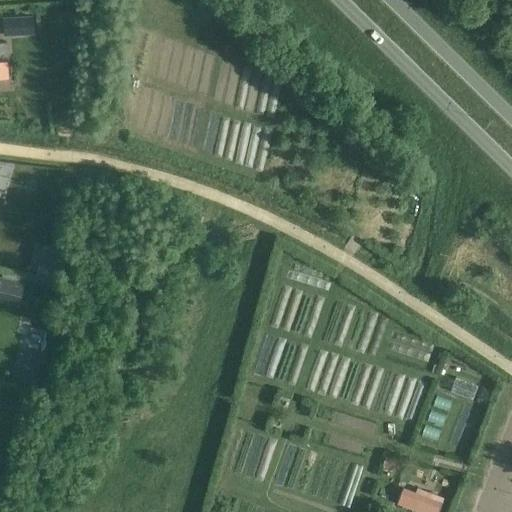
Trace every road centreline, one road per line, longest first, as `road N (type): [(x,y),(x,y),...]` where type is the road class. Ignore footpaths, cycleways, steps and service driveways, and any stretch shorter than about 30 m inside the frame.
road 1 (secondary): [(339,0),(511,164)]
road 2 (secondary): [(511,120),(389,0)]
